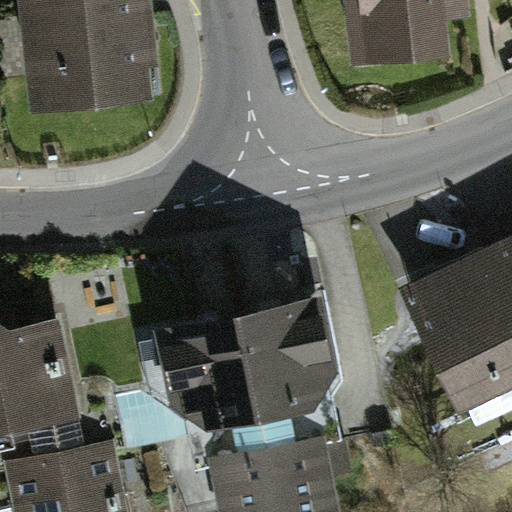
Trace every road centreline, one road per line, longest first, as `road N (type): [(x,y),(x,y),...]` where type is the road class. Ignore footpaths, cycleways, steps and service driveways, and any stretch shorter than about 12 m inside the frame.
road 1 (residential): [(0,232),(263,199)]
road 2 (residential): [(263,199),(458,147),(511,118)]
road 3 (residential): [(239,0),(263,199)]
